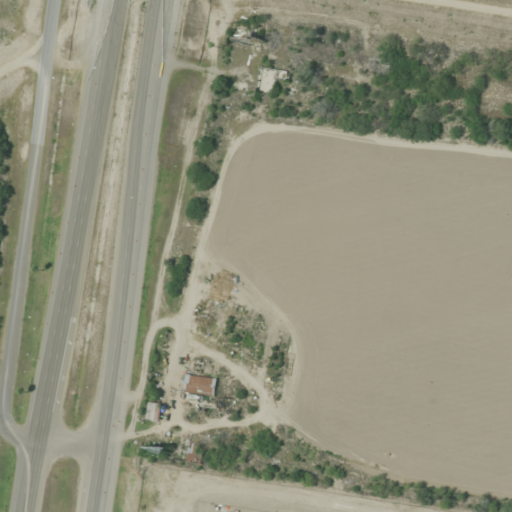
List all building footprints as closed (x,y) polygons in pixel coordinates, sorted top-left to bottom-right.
[(288,71),(258,65),(253,92),(274,96),(277,80),(286,82),(288,71)] [(247,83),(230,81),(229,90),(246,92),(247,83)] [(214,396),(216,379),(186,375),(184,393),(214,396)] [(154,419),(156,404),(149,403),(147,418),(154,419)] [(203,447),(176,443),(174,460),(201,464),(203,447)]
